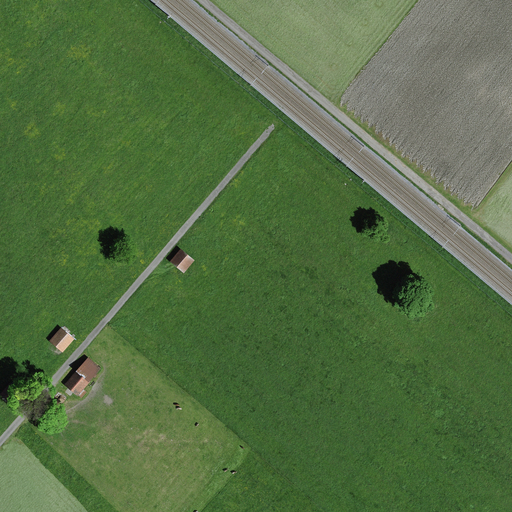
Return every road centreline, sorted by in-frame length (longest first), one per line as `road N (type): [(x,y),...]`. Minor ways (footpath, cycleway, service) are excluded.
road 1 (track): [(0,445),(270,128)]
road 2 (track): [(202,0),(511,260)]
